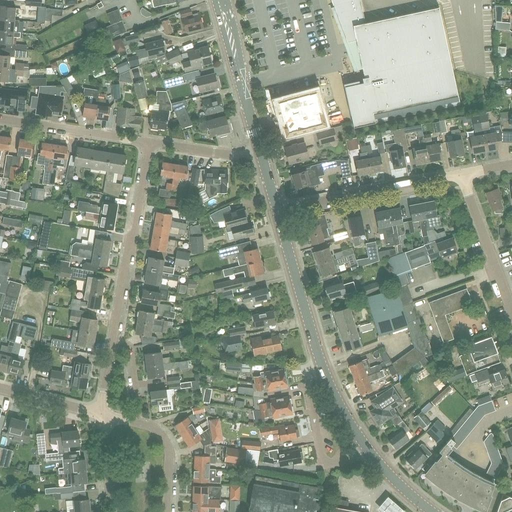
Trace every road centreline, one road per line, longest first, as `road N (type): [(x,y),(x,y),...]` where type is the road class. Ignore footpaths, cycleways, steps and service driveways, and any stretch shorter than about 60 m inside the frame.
road 1 (residential): [(148,143),(112,342)]
road 2 (residential): [(276,212),(460,175)]
road 3 (secondary): [(321,366),(276,212)]
road 4 (secondary): [(259,152),(220,0)]
road 5 (residential): [(0,120),(148,143)]
road 6 (residential): [(366,447),(332,463),(322,458),(306,379),(321,366)]
road 7 (residential): [(508,309),(460,175)]
